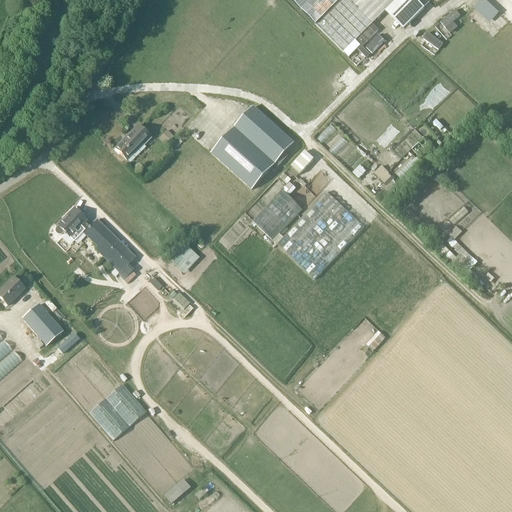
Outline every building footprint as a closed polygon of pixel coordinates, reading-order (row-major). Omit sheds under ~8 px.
[(289,0),(316,26),(348,58),(360,46),(355,42),(385,12),(397,0),(289,0)] [(415,0),(404,0),(388,17),(402,31),(424,9),(415,0)] [(497,11),(483,0),(479,0),(476,4),(491,17),(497,11)] [(454,11),(440,23),(445,29),(459,16),(454,11)] [(426,33),(422,40),(438,51),(442,45),(426,33)] [(252,191),(293,144),(253,108),(211,155),(252,191)] [(138,126),(132,133),(131,133),(132,134),(123,143),(122,142),(115,150),(126,161),(143,144),(144,146),(151,139),(138,126)] [(304,149),(291,164),(300,172),(313,157),(304,149)] [(267,207),(287,227),(316,196),(296,177),(267,207)] [(277,245),(314,281),(364,228),(326,193),(277,245)] [(56,230),(56,231),(56,232),(56,233),(56,234),(57,234),(57,235),(58,235),(59,236),(60,236),(61,236),(62,235),(63,234),(65,236),(66,235),(71,240),(73,242),(84,232),(85,233),(90,228),(89,227),(89,228),(84,223),(85,222),(74,210),(57,227),(58,227),(57,228),(56,229),(56,230)] [(85,233),(84,234),(100,249),(97,251),(120,274),(134,259),(96,222),(90,228),(85,233)] [(0,291),(0,299),(7,307),(24,290),(13,278),(12,279),(13,279),(4,289),(3,288),(0,291)] [(154,279),(149,283),(157,292),(162,288),(154,279)] [(22,320),(46,347),(62,333),(38,306),(22,320)]
